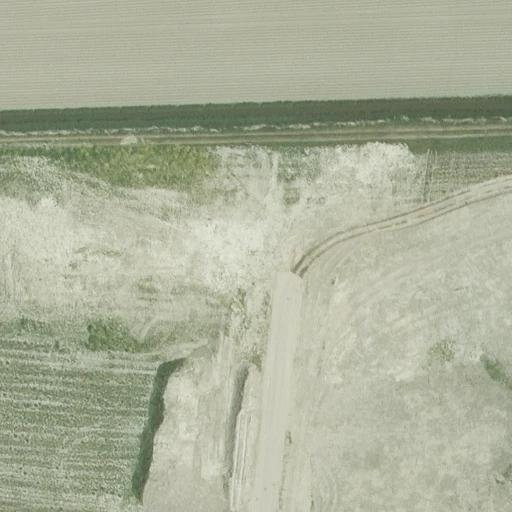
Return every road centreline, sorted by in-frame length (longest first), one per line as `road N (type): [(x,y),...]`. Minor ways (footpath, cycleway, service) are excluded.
road 1 (track): [(511,131),(0,145)]
road 2 (unclassified): [(289,279),(261,511)]
